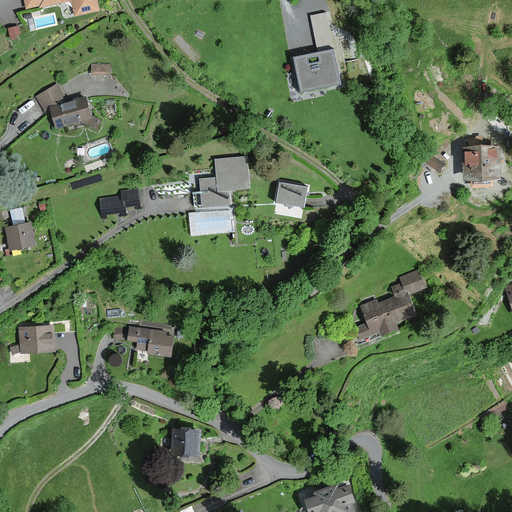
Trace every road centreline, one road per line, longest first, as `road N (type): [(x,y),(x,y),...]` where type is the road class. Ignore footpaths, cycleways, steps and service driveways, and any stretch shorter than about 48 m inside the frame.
road 1 (residential): [(231,433),(233,417),(212,377),(216,357),(329,276),(352,233),(355,199),(319,164),(185,77),(126,0)]
road 2 (residential): [(231,433),(117,385),(63,395),(0,430)]
road 3 (residential): [(388,511),(371,441),(354,440),(325,466),(295,471),(269,463),(231,433)]
road 4 (track): [(30,511),(48,477),(97,435),(128,387)]
